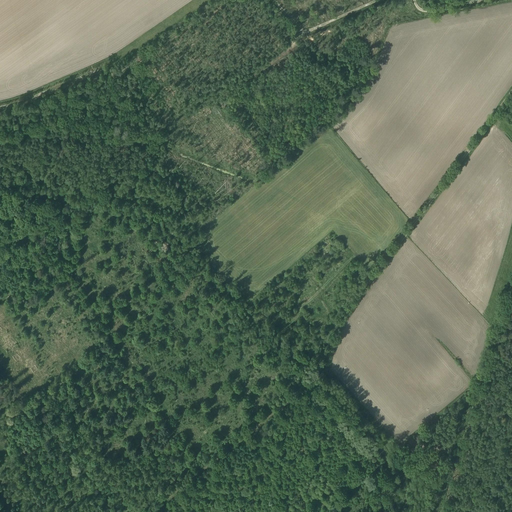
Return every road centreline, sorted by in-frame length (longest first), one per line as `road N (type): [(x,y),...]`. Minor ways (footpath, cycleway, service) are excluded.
road 1 (track): [(320,374),(342,313),(511,93)]
road 2 (track): [(171,494),(320,374)]
